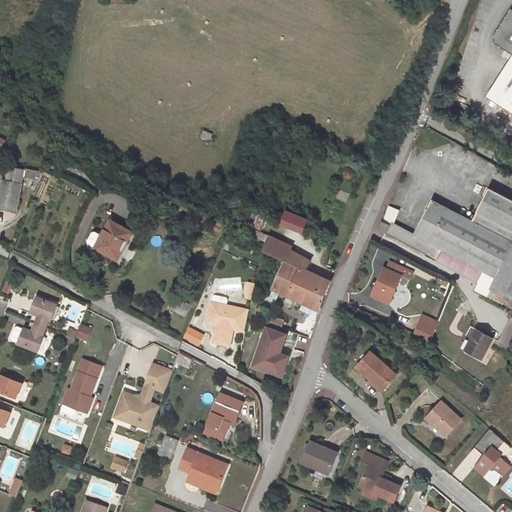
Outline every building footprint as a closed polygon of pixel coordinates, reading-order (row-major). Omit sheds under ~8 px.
[(511,9),(493,37),(494,43),(511,54),(511,57),(487,97),(511,112),(511,9)] [(52,157),(48,168),(55,170),(59,159),(52,157)] [(0,194),(0,207),(16,211),(23,177),(28,178),(29,170),(9,166),(6,181),(3,180),(0,194)] [(42,173),(29,170),(28,178),(40,180),(42,173)] [(441,250),(436,261),(478,283),(474,292),(511,311),(511,199),(490,188),(473,221),(432,200),(414,235),(393,224),(392,223),(390,225),(386,234),(425,255),(431,245),(441,250)] [(381,221),(390,225),(392,223),(393,224),(398,210),(388,205),(381,221)] [(307,221),(286,213),(281,224),(302,232),(307,221)] [(89,244),(95,248),(114,258),(124,241),(126,243),(132,233),(110,221),(102,235),(97,232),(93,233),(89,241),(89,244)] [(390,225),(381,221),(378,230),(386,234),(390,225)] [(280,241),(269,236),(262,251),(274,256),(279,245),(280,241)] [(290,250),(279,245),(274,256),(285,261),(285,260),(290,250)] [(436,261),(441,250),(431,245),(425,255),(436,261)] [(294,279),(326,294),(331,281),(306,269),(310,261),(290,250),(285,260),(301,267),(294,279)] [(309,317),(315,320),(319,311),(326,294),(294,279),(301,267),(285,260),(285,261),(269,297),(268,296),(263,306),(272,310),(278,294),(273,292),(274,290),(279,292),(303,303),(300,309),(310,314),(309,317)] [(389,261),(386,269),(375,293),(391,300),(402,276),(405,268),(389,261)] [(391,300),(375,293),(373,297),(389,304),(391,300)] [(34,313),(31,321),(46,327),(49,319),(51,320),(57,305),(37,296),(31,312),(34,313)] [(169,307),(184,316),(190,306),(175,298),(169,307)] [(226,308),(211,304),(207,323),(217,325),(213,342),(230,346),(233,333),(227,332),(228,328),(245,331),(249,310),(227,305),(226,308)] [(511,343),(511,317),(498,341),(510,347),(511,343)] [(272,318),(270,324),(281,328),(283,321),(272,318)] [(24,328),(18,343),(39,351),(45,336),(43,335),(46,327),(31,321),(27,329),(24,328)] [(414,336),(429,342),(434,329),(420,323),(414,336)] [(87,340),(91,329),(82,325),(78,337),(87,340)] [(259,364),(283,372),(289,356),(280,353),(287,334),(266,327),(257,353),(262,355),(259,364)] [(76,331),(69,328),(66,335),(73,338),(76,331)] [(493,338),(476,329),(471,338),(473,339),(471,342),(470,342),(465,351),(481,360),(493,338)] [(180,351),(176,361),(189,367),(193,358),(180,351)] [(397,375),(371,352),(357,367),(371,379),(372,377),(385,389),(397,375)] [(283,372),(259,364),(262,355),(257,353),(252,366),(282,377),(283,372)] [(75,413),(77,409),(87,413),(91,402),(88,401),(90,397),(101,366),(83,359),(71,389),(69,397),(66,396),(63,404),(61,409),(62,412),(72,415),(75,413)] [(155,388),(165,392),(173,371),(153,364),(147,381),(149,386),(155,388)] [(0,391),(16,398),(22,383),(21,383),(10,378),(1,375),(0,377),(0,391)] [(385,389),(372,377),(371,379),(370,380),(369,381),(382,392),(385,389)] [(149,386),(147,381),(145,385),(141,396),(133,395),(133,398),(142,402),(143,400),(149,402),(155,388),(149,386)] [(128,422),(151,430),(159,406),(149,402),(143,400),(142,402),(133,398),(133,395),(123,392),(116,412),(130,417),(128,422)] [(243,402),(221,392),(207,425),(226,433),(227,433),(232,418),(236,420),(243,402)] [(461,420),(442,401),(426,418),(446,436),(461,420)] [(10,412),(0,407),(0,425),(4,427),(10,412)] [(130,417),(116,412),(114,417),(128,422),(130,417)] [(226,433),(207,425),(204,432),(223,440),(226,433)] [(474,447),(484,455),(474,467),(484,476),(490,470),(491,471),(494,471),(495,470),(503,477),(511,466),(501,457),(503,455),(505,455),(510,449),(510,446),(490,429),(474,447)] [(178,441),(167,436),(163,445),(174,450),(178,441)] [(338,453),(311,441),(309,445),(301,462),(315,468),(316,466),(330,472),(338,453)] [(301,458),(303,458),(309,445),(307,444),(301,458)] [(170,460),(174,450),(163,445),(161,449),(160,448),(157,454),(170,460)] [(216,493),(228,465),(188,448),(180,468),(191,472),(187,481),(199,486),(199,485),(216,493)] [(390,479),(389,481),(381,477),(382,474),(388,461),(367,452),(363,461),(369,464),(359,486),(365,488),(380,495),(394,501),(402,484),(390,479)] [(330,472),(316,466),(315,468),(329,474),(330,472)] [(23,480),(17,478),(11,494),(17,497),(23,480)] [(362,493),(377,500),(380,495),(365,488),(362,493)] [(105,511),(107,507),(87,500),(82,511),(105,511)]
